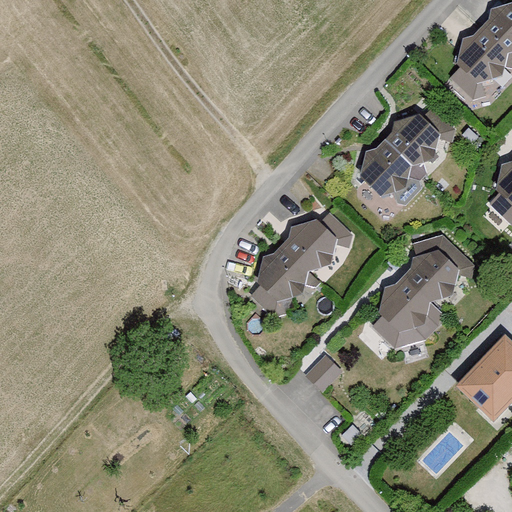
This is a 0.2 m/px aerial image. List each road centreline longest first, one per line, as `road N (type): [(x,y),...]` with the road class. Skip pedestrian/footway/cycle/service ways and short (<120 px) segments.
road 1 (residential): [(442,0),(227,236),(208,286),(220,336),(377,511)]
road 2 (track): [(208,286),(158,319),(0,495)]
